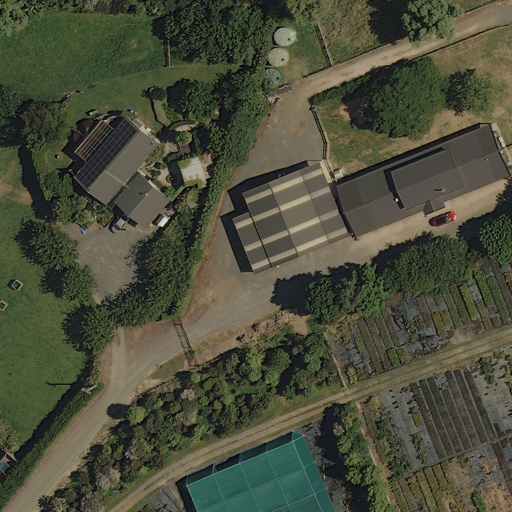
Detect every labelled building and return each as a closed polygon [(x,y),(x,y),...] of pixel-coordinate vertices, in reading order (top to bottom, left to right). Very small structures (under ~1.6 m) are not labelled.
[(511,104),(504,114),(511,120),(503,131),(511,139),(511,104)] [(165,141),(133,115),(80,178),(113,206),(118,200),(150,227),(173,199),(140,171),(165,141)] [(510,170),(490,120),(425,146),(417,128),(393,138),(401,156),(352,175),(357,188),(343,194),(358,231),(372,225),(377,236),(501,186),(497,175),(510,170)] [(191,185),(201,182),(203,189),(213,186),(211,179),(221,176),(215,154),(185,163),(191,185)] [(298,270),(267,192),(227,208),(235,227),(230,230),(247,272),(268,263),(274,279),(298,270)]
